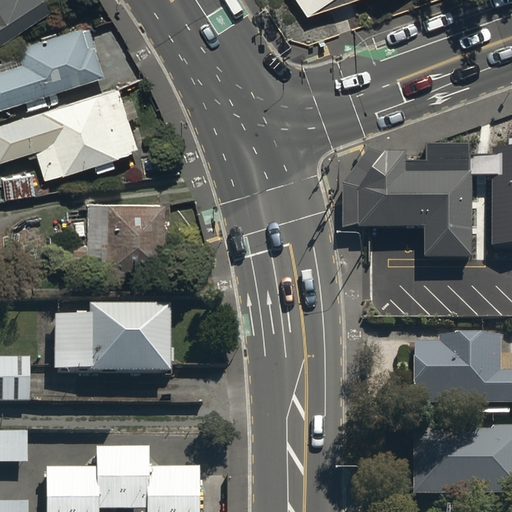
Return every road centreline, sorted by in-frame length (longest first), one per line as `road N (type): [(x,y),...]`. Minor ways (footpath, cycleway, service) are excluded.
road 1 (primary): [(255,134),(289,302),(300,511)]
road 2 (secondary): [(255,134),(511,41)]
road 3 (primary): [(181,0),(255,134)]
